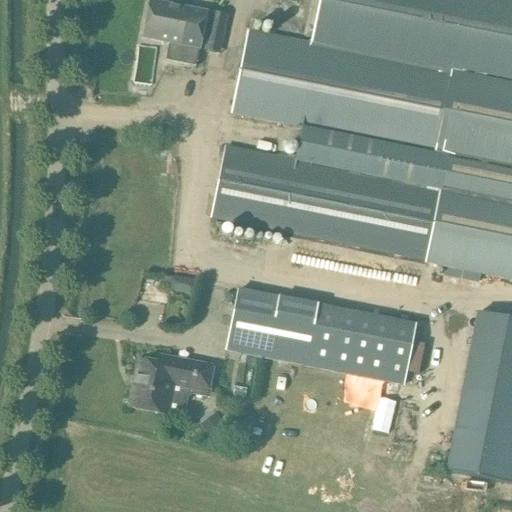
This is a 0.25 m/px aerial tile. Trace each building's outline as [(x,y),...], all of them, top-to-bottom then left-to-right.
[(142,40),(199,51),(206,14),(169,6),(168,1),(163,0),(154,0),(153,3),(149,2),(142,40)] [(295,163),(225,149),(211,219),(511,279),(511,5),(482,0),(319,0),(311,45),(248,33),(232,115),(301,129),(295,163)] [(224,36),(228,16),(211,13),(207,33),(224,36)] [(291,145),(290,145),(289,145),(288,145),(287,146),(286,147),(285,148),(285,149),(285,150),(285,151),(285,152),(285,153),(286,154),(287,155),(288,156),(289,156),(290,156),(291,156),(292,156),(294,155),(295,155),(295,154),(296,153),(296,151),(296,150),(296,149),(296,148),(295,147),(294,146),(293,145),(292,145),(291,145)] [(190,291),(191,278),(163,276),(162,289),(190,291)] [(415,327),(237,292),(230,328),(251,333),(244,368),(275,375),(278,361),(403,386),(415,327)] [(511,320),(477,313),(447,472),(511,485),(511,320)] [(211,369),(159,358),(158,366),(138,362),(129,409),(166,416),(166,415),(184,419),(188,400),(193,397),(210,400),(213,388),(207,387),(211,369)] [(204,432),(211,442),(227,431),(219,421),(204,432)]
